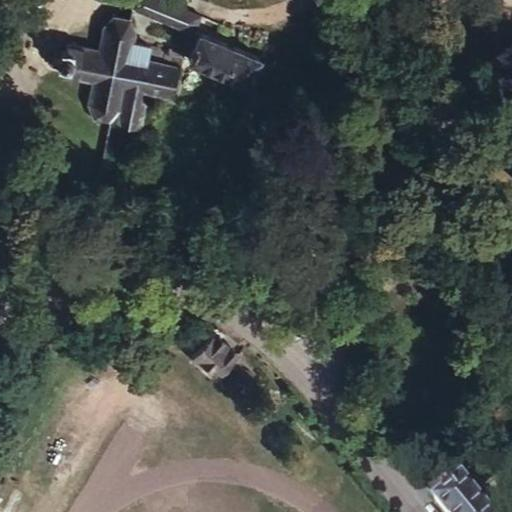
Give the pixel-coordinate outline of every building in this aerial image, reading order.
[(163,0),(134,0),(132,8),(195,31),(202,15),(163,0)] [(141,108),(142,88),(170,94),(181,67),(171,65),(147,61),(150,47),(131,43),(133,35),(128,22),(114,19),(104,30),(100,52),(66,46),(65,53),(53,50),(50,51),(47,54),(46,56),(46,58),(46,62),(48,64),(51,66),(61,68),(60,75),(93,82),(88,103),(92,117),(107,121),(115,112),(118,123),(155,131),(162,113),(141,108)] [(263,90),(273,65),(264,62),(265,60),(201,33),(190,60),(250,85),(250,84),(256,87),(263,90)] [(173,56),(171,65),(181,67),(185,57),(173,56)] [(256,87),(249,104),(255,107),(263,90),(256,87)] [(114,212),(93,204),(91,222),(108,228),(114,212)] [(196,249),(189,246),(184,257),(192,260),(196,249)] [(220,375),(238,355),(215,334),(192,359),(215,380),(220,375)] [(117,335),(93,336),(94,348),(118,347),(117,335)] [(224,379),(220,375),(215,380),(220,384),(224,379)] [(438,497),(435,499),(445,511),(492,511),(508,499),(495,481),(477,495),(463,478),(453,485),(445,475),(430,487),(438,497)]
